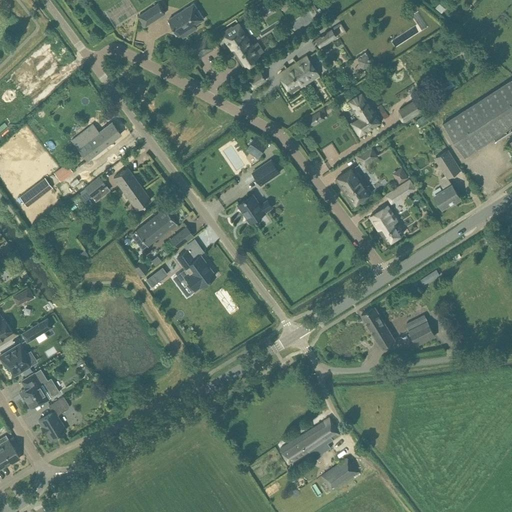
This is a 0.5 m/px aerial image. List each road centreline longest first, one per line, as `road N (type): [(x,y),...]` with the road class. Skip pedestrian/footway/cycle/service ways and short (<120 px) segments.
road 1 (residential): [(93,63),(118,51),(281,138),(381,266)]
road 2 (unclassified): [(295,335),(93,63)]
road 3 (tertiary): [(46,474),(75,469),(295,335)]
road 4 (residential): [(295,335),(332,371),(511,354)]
road 5 (track): [(405,511),(331,409),(314,361)]
road 6 (tertiary): [(389,277),(511,198)]
